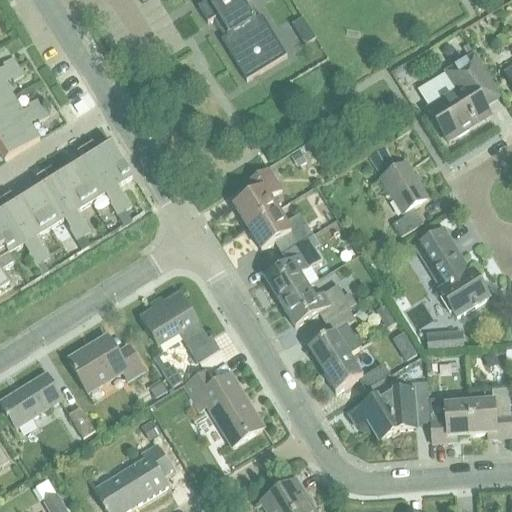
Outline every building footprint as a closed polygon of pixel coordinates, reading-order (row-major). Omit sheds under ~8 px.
[(228,55),(246,84),(286,59),(269,30),(262,34),(243,4),(249,0),(204,0),(207,4),(198,10),(207,26),(216,20),(235,50),(228,55)] [(306,27),(295,33),(304,48),(315,41),(306,27)] [(473,58),(444,76),(417,92),(428,110),(426,112),(447,146),(490,120),(483,109),(498,100),(473,58)] [(13,61),(3,68),(4,70),(8,76),(18,70),(13,61)] [(18,70),(8,76),(11,82),(12,82),(13,85),(23,79),(18,70)] [(1,81),(0,81),(0,109),(13,101),(5,86),(1,81)] [(13,101),(0,109),(0,137),(26,122),(23,116),(13,101)] [(38,102),(28,109),(29,112),(33,117),(43,111),(38,102)] [(43,111),(33,117),(37,123),(39,126),(49,120),(43,111)] [(26,122),(0,137),(0,155),(5,163),(39,142),(30,127),(26,122)] [(92,147),(85,151),(111,194),(117,191),(132,181),(110,146),(97,154),(92,147)] [(82,164),(69,172),(91,207),(106,197),(111,194),(85,151),(77,156),(82,164)] [(300,154),(293,158),(299,169),(306,165),(300,154)] [(383,154),(369,163),(378,177),(392,168),(383,154)] [(412,212),(427,202),(406,167),(379,183),(400,219),(402,218),(404,221),(392,228),(400,241),(422,228),(412,212)] [(51,172),(44,177),(70,220),(76,216),(91,207),(69,172),(56,180),(51,172)] [(248,232),(277,214),(269,202),(281,194),(268,173),(245,187),(252,199),(234,210),(248,232)] [(41,189),(28,197),(50,233),(65,223),(70,220),(44,177),(36,181),(41,189)] [(10,197),(3,202),(29,245),(35,242),(50,233),(28,197),(15,205),(10,197)] [(122,202),(118,205),(124,214),(131,210),(125,200),(124,201),(122,202)] [(0,214),(0,215),(0,214),(0,243),(9,258),(24,249),(29,245),(3,202),(0,203),(0,214)] [(113,208),(110,209),(116,219),(124,214),(118,205),(113,207),(113,208)] [(122,229),(130,224),(124,214),(116,219),(122,229)] [(277,214),(248,232),(261,255),(280,243),(287,255),(313,239),(300,218),(285,227),(277,214)] [(328,214),(319,220),(325,229),(334,223),(328,214)] [(81,228),(77,230),(83,240),(91,235),(85,225),(82,227),(81,228)] [(71,233),(69,235),(75,244),(83,240),(77,230),(73,232),(71,233)] [(455,322),(487,302),(470,275),(464,279),(451,258),(456,255),(443,234),(415,251),(441,293),(438,294),(455,322)] [(294,265),(265,283),(280,307),(307,290),(317,284),(309,271),(322,264),(315,252),(319,250),(313,239),(287,255),(294,265)] [(0,291),(10,285),(3,274),(14,267),(9,258),(0,243),(0,291)] [(381,244),(368,251),(373,259),(385,252),(381,244)] [(40,253),(36,256),(42,265),(50,261),(44,251),(41,252),(40,253)] [(30,259),(28,260),(34,270),(42,265),(36,256),(32,258),(30,259)] [(307,290),(280,307),(295,331),(324,314),(330,323),(348,313),(355,308),(349,297),(344,300),(337,289),(314,303),(307,290)] [(209,340),(207,341),(180,298),(139,322),(157,351),(182,336),(192,353),(188,355),(195,367),(218,354),(209,340)] [(348,313),(330,323),(324,327),(331,339),(308,353),(322,375),(348,359),(358,352),(345,331),(355,325),(348,313)] [(390,317),(382,323),(388,332),(396,327),(390,317)] [(460,335),(426,338),(427,353),(462,350),(460,335)] [(83,356),(67,366),(86,398),(122,376),(127,386),(143,376),(127,350),(116,357),(107,342),(97,348),(99,351),(85,359),(83,356)] [(410,347),(398,354),(405,365),(416,358),(410,347)] [(322,375),(335,397),(358,383),(361,381),(348,359),(322,375)] [(156,362),(153,364),(161,378),(171,393),(181,387),(171,371),(165,375),(156,362)] [(435,362),(426,363),(428,376),(436,375),(435,362)] [(401,372),(405,381),(421,375),(418,366),(401,372)] [(361,381),(358,383),(365,395),(389,380),(381,368),(361,381)] [(232,452),(263,433),(230,378),(213,389),(204,375),(183,388),(199,415),(207,411),(232,452)] [(0,408),(15,433),(62,404),(46,378),(0,405),(0,408)] [(159,386),(147,393),(154,404),(166,397),(159,386)] [(360,412),(380,444),(397,435),(415,433),(414,429),(430,428),(428,403),(427,386),(410,388),(411,395),(395,396),(392,392),(360,412)] [(510,418),(509,404),(508,394),(491,395),(492,406),(469,407),(471,440),(490,438),(491,444),(511,442),(510,418)] [(471,440),(469,407),(445,409),(444,402),(428,403),(430,428),(431,449),(452,447),(452,441),(471,440)] [(95,436),(80,412),(68,419),(83,443),(95,436)] [(152,424),(140,433),(148,446),(160,437),(152,424)] [(160,480),(171,473),(156,449),(141,457),(144,463),(93,493),(104,511),(131,511),(167,491),(160,480)] [(264,511),(306,511),(306,510),(309,508),(294,484),(260,505),(264,511)] [(47,511),(62,511),(56,500),(45,507),(47,511)]
